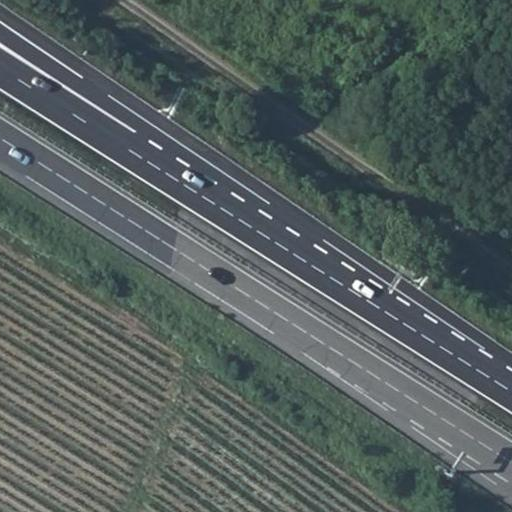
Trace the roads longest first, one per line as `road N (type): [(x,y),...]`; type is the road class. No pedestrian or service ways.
road 1 (trunk): [(0,138),(511,462)]
road 2 (track): [(127,0),(511,270)]
road 3 (trunk): [(511,392),(167,173)]
road 4 (trunk): [(167,173),(133,120),(0,29)]
road 5 (trunk): [(167,173),(0,67)]
